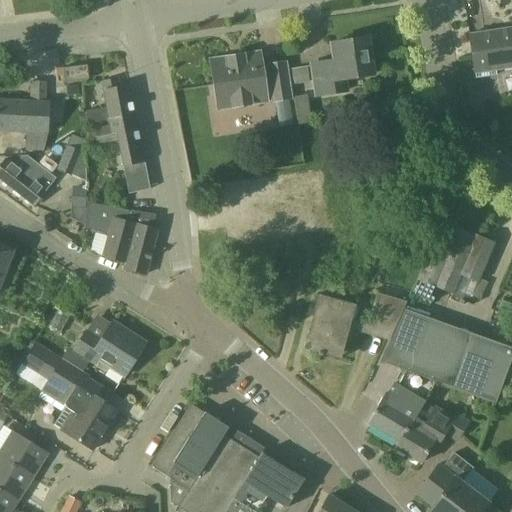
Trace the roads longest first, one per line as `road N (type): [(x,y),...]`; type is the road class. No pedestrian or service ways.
road 1 (tertiary): [(188,298),(138,16)]
road 2 (tertiary): [(389,511),(317,425),(213,331)]
road 3 (residential): [(188,298),(159,297),(105,273),(0,209)]
road 4 (residential): [(511,181),(454,133),(425,0)]
road 5 (residential): [(213,331),(118,482)]
road 6 (residential): [(0,38),(138,16)]
road 7 (residential): [(138,16),(263,0)]
